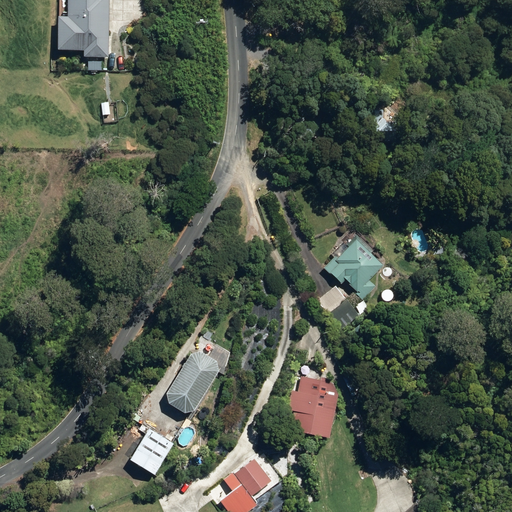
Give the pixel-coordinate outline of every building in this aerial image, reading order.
[(83,51),(85,51),(84,57),(110,57),(110,50),(110,36),(110,0),(68,0),(68,17),(59,16),(58,50),(83,51)] [(365,113),(365,125),(378,124),(378,113),(365,113)] [(292,142),(314,143),(314,121),(308,121),(308,116),(292,116),(292,142)] [(352,292),(361,300),(374,286),(365,278),(378,264),(365,252),(368,249),(351,234),(342,244),(340,242),(330,253),(332,255),(321,267),(338,282),(341,278),(346,283),(354,290),(352,292)] [(316,300),(334,323),(351,309),(333,286),(316,300)] [(162,402),(178,411),(189,409),(212,369),(210,359),(193,350),(184,352),(160,392),(162,402)] [(281,427),(325,437),(335,393),(329,382),(299,375),(295,391),(289,390),(281,427)] [(124,458),(150,473),(156,463),(158,464),(171,443),(146,429),(134,450),(130,448),(124,458)] [(189,459),(193,465),(200,460),(196,455),(189,459)] [(224,511),(247,511),(256,506),(248,496),(269,480),(252,458),(231,474),(208,491),(224,511)]
